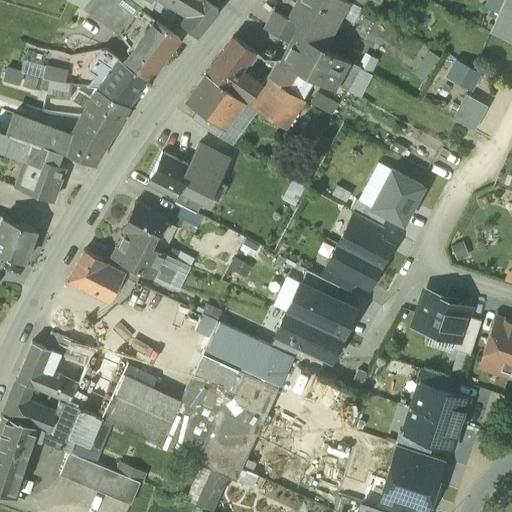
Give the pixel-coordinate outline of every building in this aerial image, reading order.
[(144,10),(148,0),(71,0),(83,8),(90,0),(131,0),(141,8),(144,10)] [(134,16),(141,8),(131,0),(90,0),(83,8),(120,35),(134,16)] [(148,0),(144,10),(150,14),(156,0),(148,0)] [(187,15),(163,0),(156,0),(150,14),(155,19),(174,33),(187,15)] [(217,9),(203,0),(163,0),(187,15),(174,33),(179,37),(188,44),(217,9)] [(297,0),(288,18),(324,36),(345,0),(297,0)] [(390,5),(379,0),(362,0),(359,5),(383,18),(390,5)] [(511,0),(504,0),(495,18),(511,26),(511,0)] [(144,10),(141,8),(134,16),(149,28),(155,19),(150,14),(144,10)] [(288,18),(273,11),(264,28),(273,34),(289,42),(294,31),(319,44),(324,36),(288,18)] [(149,28),(123,62),(148,79),(179,37),(174,33),(155,19),(149,28)] [(264,28),(247,19),(231,37),(253,52),(259,56),(273,34),(264,28)] [(319,44),(294,31),(289,42),(279,60),(297,70),(334,88),(348,61),(322,47),(323,46),(319,44)] [(231,37),(205,73),(244,100),(247,102),(261,85),(240,70),(253,52),(231,37)] [(426,75),(439,56),(428,50),(416,68),(426,75)] [(123,62),(107,51),(104,51),(102,54),(114,62),(96,87),(128,104),(132,101),(148,79),(123,62)] [(259,56),(253,52),(240,70),(261,85),(267,77),(277,59),(264,59),(259,56)] [(480,70),(457,58),(448,74),(471,86),(480,70)] [(279,60),(277,59),(267,77),(287,89),(297,70),(279,60)] [(67,69),(44,69),(43,79),(55,83),(66,84),(67,69)] [(244,100),(205,73),(193,90),(197,93),(189,104),(197,110),(216,124),(210,132),(217,136),(244,100)] [(74,85),(66,84),(55,83),(43,79),(27,74),(26,88),(42,89),(48,93),(48,96),(73,99),(74,85)] [(261,85),(247,102),(284,127),(303,100),(287,89),(267,77),(261,85)] [(128,104),(96,87),(79,116),(112,135),(128,104)] [(487,105),(466,93),(452,118),(474,130),(487,105)] [(197,110),(191,119),(210,132),(216,124),(197,110)] [(112,135),(79,116),(72,128),(71,135),(14,113),(7,131),(32,140),(60,150),(71,154),(94,164),(112,135)] [(7,131),(2,130),(0,134),(0,150),(25,160),(28,161),(30,157),(27,156),(32,140),(7,131)] [(60,150),(32,140),(27,156),(30,157),(34,158),(34,156),(55,163),(60,150)] [(191,167),(178,193),(200,203),(201,203),(223,157),(197,143),(187,165),(191,167)] [(187,165),(161,153),(149,178),(178,193),(191,167),(187,165)] [(55,163),(34,156),(34,158),(30,157),(28,161),(25,160),(16,187),(51,200),(64,166),(55,163)] [(388,216),(403,224),(424,186),(392,168),(371,206),(388,216)] [(178,193),(174,202),(184,207),(196,213),(200,203),(178,193)] [(382,226),(388,216),(371,206),(357,198),(351,209),(354,211),(382,226)] [(134,203),(121,230),(124,232),(150,246),(164,218),(134,203)] [(196,213),(184,207),(176,224),(184,228),(180,235),(197,244),(210,221),(196,213)] [(382,226),(354,211),(348,222),(376,237),(377,237),(382,226)] [(36,230),(3,217),(0,224),(0,252),(1,253),(24,262),(36,230)] [(376,237),(348,222),(326,263),(355,279),(354,279),(368,287),(391,244),(377,237),(376,237)] [(150,246),(124,232),(111,258),(120,263),(144,274),(150,277),(156,265),(163,252),(150,246)] [(306,250),(297,245),(289,261),(298,266),(306,250)] [(102,261),(84,251),(67,280),(109,301),(110,301),(122,276),(115,273),(100,265),(102,261)] [(180,261),(163,252),(156,265),(173,274),(180,261)] [(120,263),(115,273),(122,276),(135,282),(139,284),(144,274),(120,263)] [(355,279),(326,263),(320,276),(349,290),(354,279),(355,279)] [(156,265),(150,277),(167,286),(173,274),(156,265)] [(298,286),(332,302),(339,287),(305,271),(298,286)] [(122,276),(110,301),(123,307),(135,282),(122,276)] [(298,286),(286,311),(341,337),(353,312),(332,302),(298,286)] [(438,292),(427,288),(414,326),(456,340),(460,341),(468,316),(471,307),(436,296),(438,292)] [(341,337),(286,311),(275,333),(299,344),(330,359),(341,337)] [(202,314),(195,329),(209,336),(216,321),(202,314)] [(481,321),(468,316),(460,341),(456,340),(453,348),(470,353),(481,321)] [(511,321),(494,316),(478,364),(483,366),(484,362),(499,367),(498,371),(511,375),(511,321)] [(209,336),(193,371),(229,387),(237,369),(276,388),(292,355),(216,321),(209,336)] [(94,349),(56,334),(50,349),(61,353),(60,355),(86,365),(94,349)] [(50,349),(32,342),(16,379),(30,385),(54,395),(60,381),(51,376),(60,355),(61,353),(50,349)] [(324,356),(299,344),(294,355),(319,367),(324,356)] [(75,388),(68,402),(76,406),(100,418),(101,418),(112,393),(126,365),(127,362),(94,349),(86,365),(75,388)] [(126,365),(112,393),(171,420),(180,401),(125,376),(130,366),(126,365)] [(454,378),(420,367),(416,380),(419,382),(449,391),(454,378)] [(229,387),(195,462),(204,466),(226,476),(235,480),(276,388),(237,369),(229,387)] [(229,387),(193,371),(180,401),(171,420),(160,445),(173,451),(195,462),(229,387)] [(55,412),(24,400),(30,385),(16,379),(3,414),(16,419),(17,418),(43,428),(48,430),(55,412)] [(75,388),(60,381),(54,395),(60,398),(68,402),(75,388)] [(449,391),(419,382),(411,406),(458,421),(461,411),(463,410),(466,401),(464,396),(449,391)] [(171,420),(112,393),(101,418),(160,445),(171,420)] [(76,406),(68,402),(60,398),(55,412),(48,430),(43,428),(42,430),(54,436),(53,439),(57,441),(58,440),(62,441),(64,437),(76,406)] [(100,418),(76,406),(64,437),(81,444),(88,447),(100,418)] [(449,446),(458,421),(411,406),(403,431),(433,441),(449,446)] [(16,419),(3,414),(0,421),(0,493),(14,498),(35,438),(39,440),(42,430),(43,428),(17,418),(16,419)] [(100,418),(88,447),(96,450),(102,435),(166,465),(173,451),(160,445),(101,418),(100,418)] [(42,430),(39,440),(51,445),(53,439),(54,436),(42,430)] [(429,455),(433,441),(403,431),(399,430),(395,443),(397,444),(429,455)] [(81,444),(64,437),(62,441),(59,448),(67,451),(77,455),(81,444)] [(53,439),(51,445),(59,448),(62,441),(58,440),(57,441),(53,439)] [(390,467),(436,482),(443,460),(429,455),(397,444),(390,467)] [(77,455),(67,451),(58,473),(129,503),(138,481),(77,455)] [(226,476),(204,466),(201,474),(208,478),(196,504),(211,510),(226,476)] [(425,511),(436,482),(390,467),(377,506),(376,507),(391,511),(425,511)] [(377,506),(362,501),(358,511),(391,511),(376,507),(377,506)]
